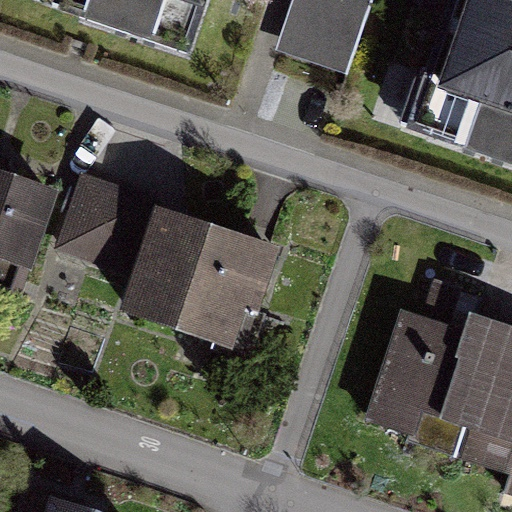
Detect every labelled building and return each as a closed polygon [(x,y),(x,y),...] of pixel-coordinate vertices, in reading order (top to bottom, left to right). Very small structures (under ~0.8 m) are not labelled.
[(59,0),(55,13),(189,59),(208,0),(59,0)] [(303,0),(285,50),(353,75),(381,0),(303,0)] [(511,0),(459,0),(413,139),(511,172),(511,0)] [(151,205),(86,183),(60,261),(125,283),(151,205)] [(58,205),(0,186),(0,269),(33,281),(58,205)] [(180,230),(157,222),(122,326),(246,367),(281,263),(180,230)] [(511,316),(410,283),(361,428),(511,478),(511,316)]
